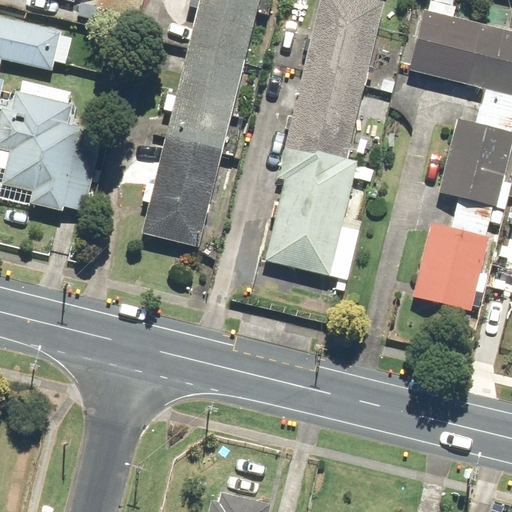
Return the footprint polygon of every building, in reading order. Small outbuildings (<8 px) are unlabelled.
[(262,0),(201,0),(143,236),(200,250),(262,0)] [(359,163),(349,161),(386,4),(370,0),(321,0),(279,180),(286,181),(267,263),(332,278),(359,163)] [(511,32),(426,12),(411,71),(511,95),(511,32)] [(0,105),(6,82),(0,80),(0,68),(2,60),(53,72),(62,34),(12,21),(0,18),(0,105)] [(66,208),(85,213),(105,135),(69,126),(74,106),(70,105),(73,95),(23,82),(21,93),(18,92),(13,112),(5,110),(0,129),(0,150),(13,154),(5,186),(35,193),(32,205),(65,213),(66,208)] [(488,238),(495,208),(498,208),(511,149),(511,98),(488,93),(484,106),(482,106),(477,125),(459,121),(441,195),(460,199),(452,230),(432,225),(415,299),(473,312),(490,239),(488,238)] [(220,503),(212,501),(209,511),(266,511),(269,502),(223,491),(220,503)]
